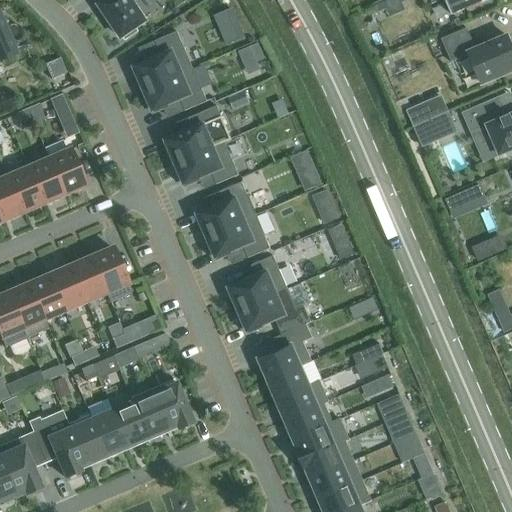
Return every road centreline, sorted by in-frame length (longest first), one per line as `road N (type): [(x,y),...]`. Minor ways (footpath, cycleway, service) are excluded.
road 1 (secondary): [(290,0),(334,83),(511,496)]
road 2 (residential): [(142,192),(247,432)]
road 3 (residential): [(36,0),(65,27),(85,62),(142,192)]
road 4 (residential): [(61,511),(247,432)]
road 5 (residential): [(142,192),(0,253)]
